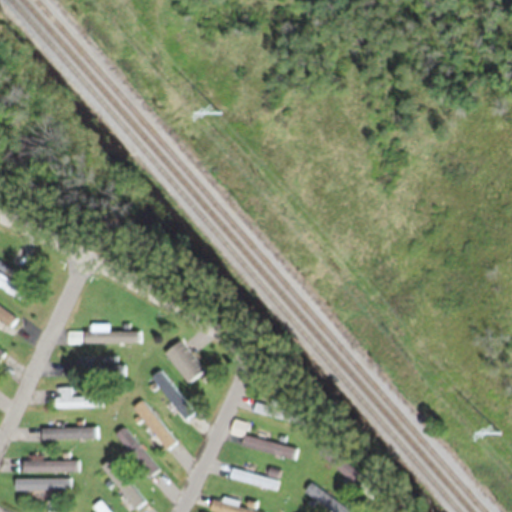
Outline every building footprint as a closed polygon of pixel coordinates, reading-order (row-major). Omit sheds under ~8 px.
[(25,298),(0,282),(0,294),(20,307),(25,298)] [(0,329),(9,336),(16,325),(0,314),(0,329)] [(82,350),(135,350),(135,339),(82,339),(82,350)] [(202,379),(180,348),(163,360),(185,391),(202,379)] [(151,385),(182,425),(191,419),(159,378),(151,385)] [(70,405),(70,395),(57,396),(57,405),(53,405),(54,416),(95,415),(95,404),(70,405)] [(174,450),(142,407),(132,414),(164,458),(174,450)] [(252,420),(286,429),(289,419),(255,410),(252,420)] [(114,443),(147,484),(156,476),(123,435),(114,443)] [(39,447),(91,447),(91,437),(39,437),(39,447)] [(293,468),(296,456),(244,442),(241,453),(293,468)] [(138,511),(144,509),(112,465),(101,474),(128,511),(138,511)] [(29,466),(29,469),(20,469),(20,481),(76,481),(76,466),(29,466)] [(276,497),(280,477),(269,475),(267,484),(230,476),(228,487),(276,497)] [(13,486),(13,499),(69,499),(69,486),(13,486)] [(303,500),(320,511),(343,511),(311,490),(303,500)]
